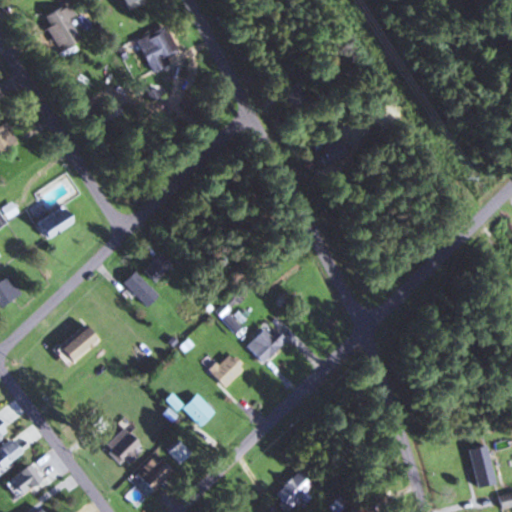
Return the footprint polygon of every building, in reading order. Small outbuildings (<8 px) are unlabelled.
[(114,0),(119,9),(138,1),(137,0),(114,0)] [(76,38),(63,17),(67,14),(60,3),(35,19),(56,51),(76,38)] [(131,39),(144,71),(174,58),(161,27),(131,39)] [(0,149),(12,143),(0,121),(0,149)] [(319,167),(342,153),(334,139),(310,152),(319,167)] [(67,222),(56,208),(30,227),(42,242),(67,222)] [(152,282),(169,265),(157,253),(140,271),(152,282)] [(155,295),(130,269),(117,282),(142,307),(155,295)] [(0,276),(0,304),(17,293),(4,274),(0,276)] [(51,349),(66,364),(94,337),(79,322),(51,349)] [(258,363),(282,339),(265,322),(241,346),(258,363)] [(204,371),(220,387),(238,369),(222,353),(204,371)] [(209,411),(191,392),(175,408),(193,427),(209,411)] [(117,465),(136,446),(119,428),(99,447),(117,465)] [(0,436),(0,465),(15,452),(1,436),(0,436)] [(174,464),(187,453),(176,440),(163,450),(174,464)] [(146,491),(168,471),(152,455),(130,474),(146,491)] [(478,482),(504,476),(499,455),(474,461),(478,482)] [(0,477),(0,481),(14,495),(32,477),(17,461),(0,477)] [(308,485),(291,470),(270,495),(287,509),(308,485)] [(497,510),(511,506),(511,490),(493,495),(497,510)]
